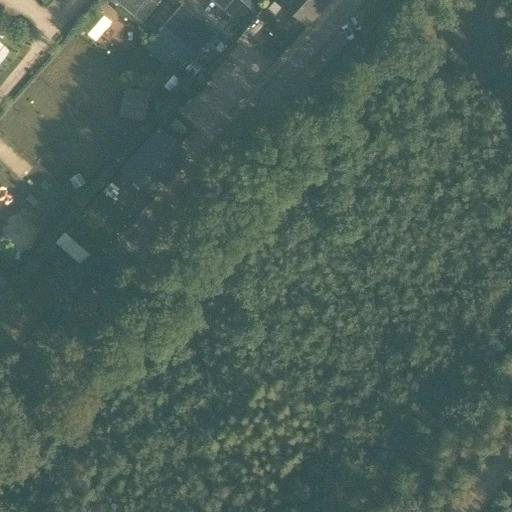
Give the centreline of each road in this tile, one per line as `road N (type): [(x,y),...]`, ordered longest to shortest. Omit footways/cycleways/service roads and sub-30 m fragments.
road 1 (unclassified): [(352,0),(107,278)]
road 2 (track): [(107,278),(0,401)]
